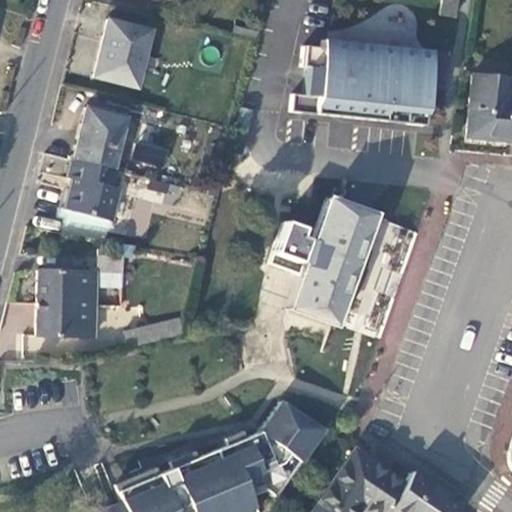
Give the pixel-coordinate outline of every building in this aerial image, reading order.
[(451,16),(455,0),(440,0),(438,13),(451,16)] [(132,88),(148,31),(104,19),(89,78),(132,88)] [(256,38),(258,26),(237,21),(234,33),(256,38)] [(428,51),(319,40),(319,48),(300,47),(298,67),(303,67),(317,69),(314,97),(300,96),(289,94),(287,112),(332,117),(333,106),(352,108),(350,118),(375,121),(376,110),(398,112),(397,123),(420,125),(428,51)] [(317,69),(303,67),(300,96),(314,97),(317,69)] [(511,142),(511,101),(508,102),(510,79),(472,76),(465,137),(511,142)] [(333,106),(332,117),(350,118),(352,108),(333,106)] [(238,107),(232,131),(244,133),(249,110),(238,107)] [(81,110),(69,161),(109,171),(122,119),(81,110)] [(376,110),(375,121),(397,123),(398,112),(376,110)] [(285,120),(286,140),(302,139),(301,119),(285,120)] [(98,205),(111,212),(115,193),(108,191),(112,173),(109,171),(69,161),(65,178),(69,180),(62,210),(97,219),(98,205)] [(131,179),(130,235),(148,235),(149,202),(176,203),(176,180),(131,179)] [(330,328),(372,215),(325,199),(312,233),(282,223),(268,265),(297,274),(284,309),(330,328)] [(109,221),(111,212),(98,205),(97,219),(109,221)] [(96,249),(96,257),(111,257),(111,251),(96,249)] [(111,257),(96,257),(96,270),(120,271),(120,257),(111,257)] [(91,337),(93,272),(35,271),(33,337),(91,337)] [(124,332),(127,347),(182,334),(178,319),(124,332)] [(321,430),(278,402),(256,433),(112,493),(116,504),(96,511),(239,511),(249,508),(245,499),(264,492),(272,497),(321,430)] [(382,511),(385,509),(402,484),(351,452),(310,511),(356,511),(359,509),(362,511),(382,511)] [(454,511),(458,506),(409,472),(402,484),(385,509),(388,511),(454,511)]
